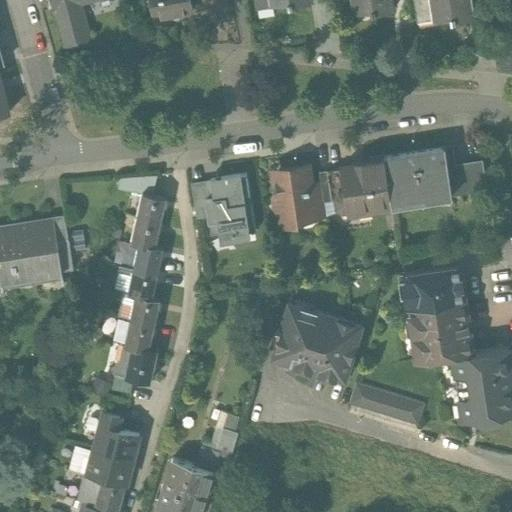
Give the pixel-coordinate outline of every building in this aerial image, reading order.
[(50,0),(54,10),(56,9),(62,32),(61,33),(64,45),(90,38),(80,3),(89,0),(50,0)] [(191,0),(150,0),(153,18),(158,17),(159,18),(169,16),(169,15),(193,11),(191,0)] [(308,0),(255,0),(257,8),(275,5),(274,4),(289,2),(289,5),(309,2),(308,0)] [(390,0),(352,0),(354,12),(371,9),(372,13),(392,10),(390,0)] [(432,0),(414,0),(418,22),(435,19),(432,0)] [(471,18),(468,0),(432,0),(435,19),(450,17),(451,21),(471,18)] [(332,3),(318,5),(324,48),(338,46),(332,3)] [(415,21),(401,23),(405,47),(419,45),(415,21)] [(495,50),(491,30),(479,32),(483,56),(496,54),(495,50)] [(511,51),(495,50),(496,54),(498,69),(511,71),(511,51)] [(2,62),(0,62),(0,114),(10,112),(9,111),(8,111),(1,83),(2,82),(0,76),(0,63),(2,63),(2,62)] [(445,147),(385,156),(392,202),(424,197),(423,192),(448,188),(450,195),(453,195),(449,169),(445,147)] [(385,156),(354,161),(351,165),(341,167),(344,188),(339,188),(335,194),(335,198),(336,205),(343,209),(353,208),(357,211),(374,208),(373,205),(392,202),(385,156)] [(483,163),(449,169),(453,194),(487,189),(483,163)] [(298,166),(279,169),(276,173),(275,173),(277,192),(274,196),(275,205),(280,208),(282,220),(287,224),(295,223),(300,217),(299,215),(312,213),(315,216),(326,214),(323,200),(320,179),(307,181),(306,175),(299,170),(298,166)] [(341,167),(319,170),(320,179),(323,200),(335,198),(335,194),(339,188),(344,188),(341,167)] [(192,182),(191,182),(197,218),(209,216),(211,234),(219,232),(221,240),(251,236),(250,230),(255,230),(247,174),(241,174),(241,172),(211,177),(212,187),(194,190),(192,182)] [(157,175),(121,178),(118,187),(142,193),(143,192),(153,194),(157,175)] [(153,194),(143,192),(142,193),(137,217),(161,222),(166,197),(153,194)] [(64,214),(52,216),(52,219),(54,219),(57,239),(68,238),(64,214)] [(161,222),(137,217),(131,243),(139,244),(139,243),(155,247),(155,246),(161,222)] [(52,219),(0,227),(0,276),(1,280),(2,280),(62,271),(57,239),(54,219),(52,219)] [(155,247),(139,243),(139,244),(134,268),(157,273),(163,248),(155,246),(155,247)] [(403,273),(409,307),(465,299),(459,264),(403,273)] [(157,273),(134,268),(128,293),(136,295),(136,294),(152,298),(152,297),(157,273)] [(152,298),(136,294),(136,295),(131,319),(155,325),(160,299),(152,297),(152,298)] [(465,299),(409,307),(417,360),(453,354),(473,351),(465,299)] [(361,324),(289,301),(273,353),(296,360),(295,363),(312,369),(312,367),(334,374),(335,372),(345,375),(361,324)] [(155,325),(131,319),(125,345),(133,347),(133,346),(149,349),(149,348),(155,325)] [(133,347),(125,345),(122,361),(114,368),(116,373),(150,381),(157,350),(149,348),(149,349),(133,346),(133,347)] [(473,351),(453,354),(462,418),(478,415),(479,418),(484,421),(497,419),(501,414),(500,412),(511,410),(511,374),(508,346),(473,351)] [(133,379),(114,375),(112,389),(131,392),(133,379)] [(112,383),(96,376),(89,390),(105,398),(112,383)] [(424,403),(355,382),(349,404),(418,425),(424,403)] [(121,416),(102,411),(91,448),(135,460),(142,435),(118,428),(121,416)] [(237,432),(223,427),(216,451),(218,452),(215,461),(227,465),(237,432)] [(197,466),(172,458),(158,505),(181,511),(199,511),(215,461),(218,452),(216,451),(202,447),(197,466)] [(135,460),(91,448),(84,473),(125,484),(128,484),(135,460)] [(125,484),(84,473),(76,497),(84,499),(99,503),(118,508),(125,484)] [(118,508),(99,503),(84,499),(80,511),(81,511),(122,511),(123,509),(118,508)]
